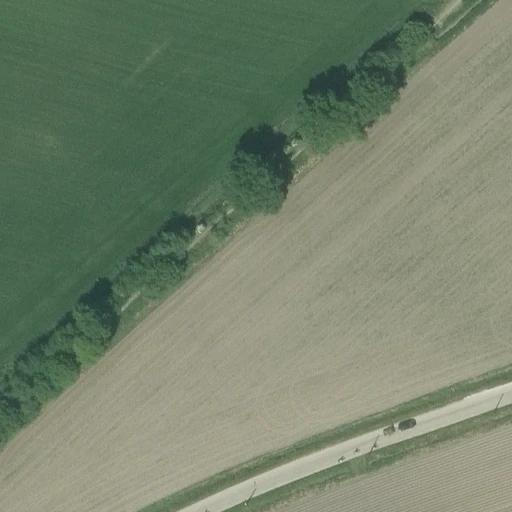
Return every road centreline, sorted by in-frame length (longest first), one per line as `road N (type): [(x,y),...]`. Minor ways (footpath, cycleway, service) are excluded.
road 1 (track): [(0,416),(461,0)]
road 2 (residential): [(206,511),(511,395)]
